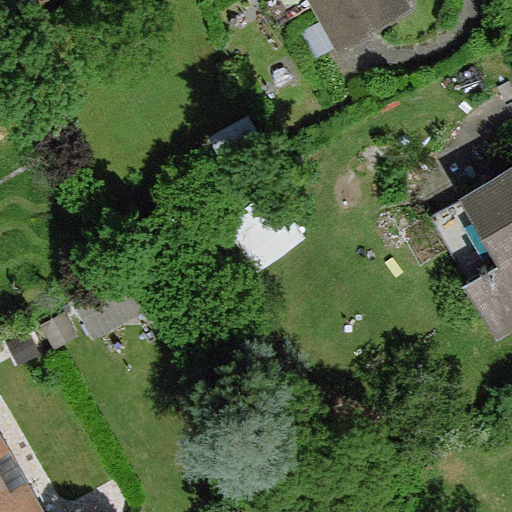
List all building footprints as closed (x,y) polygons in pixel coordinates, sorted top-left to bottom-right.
[(401,0),(318,0),(343,44),(406,8),(401,0)] [(511,168),(469,194),(505,256),(469,278),(501,334),(511,327),(511,168)] [(505,256),(469,194),(432,215),(469,278),(505,256)] [(137,309),(118,275),(75,299),(94,333),(137,309)] [(0,474),(0,497),(10,492),(0,474)] [(40,511),(25,483),(10,492),(0,497),(0,511),(40,511)]
